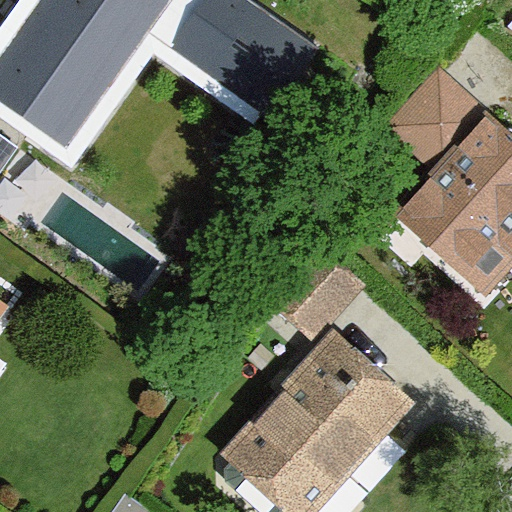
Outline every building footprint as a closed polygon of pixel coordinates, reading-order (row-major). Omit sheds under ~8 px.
[(26,0),(0,37),(0,116),(59,160),(175,0),(26,0)] [(253,0),(209,0),(176,47),(271,115),(320,47),(253,0)] [(443,169),(405,212),(491,288),(511,265),(511,141),(439,76),(395,126),(443,169)] [(0,181),(27,141),(0,122),(0,181)] [(273,296),(317,336),(363,285),(319,245),(273,296)] [(339,339),(227,468),(229,483),(259,511),(304,511),(407,402),(339,339)] [(151,511),(128,496),(116,511),(151,511)]
